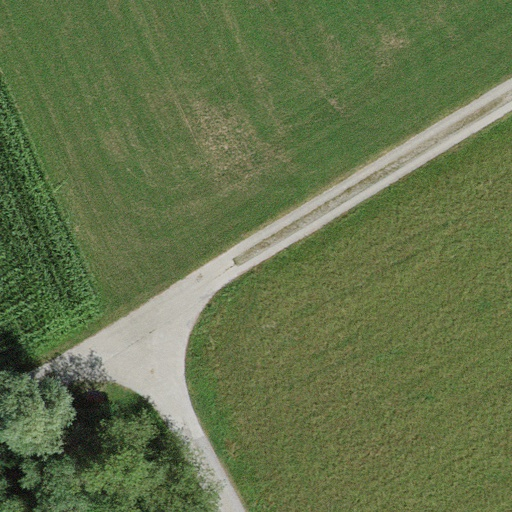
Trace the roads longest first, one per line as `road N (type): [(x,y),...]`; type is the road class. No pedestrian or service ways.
road 1 (track): [(0,399),(511,105)]
road 2 (track): [(245,511),(147,320)]
